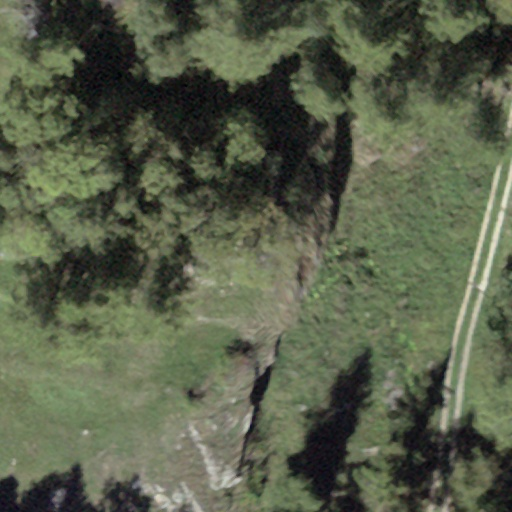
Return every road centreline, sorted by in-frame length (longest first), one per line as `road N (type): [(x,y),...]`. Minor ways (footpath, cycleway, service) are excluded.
road 1 (track): [(419,511),(461,350),(511,289)]
road 2 (track): [(482,511),(466,473),(461,350)]
